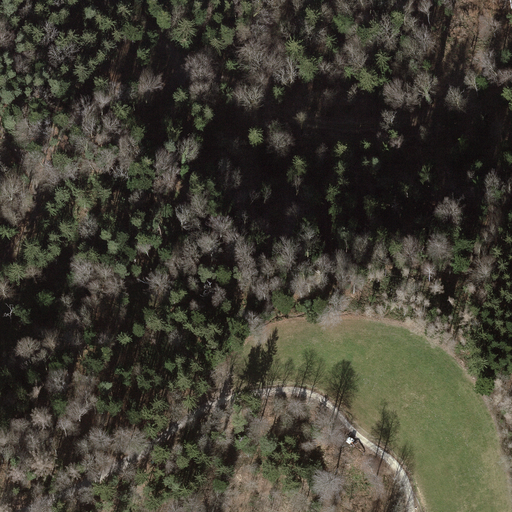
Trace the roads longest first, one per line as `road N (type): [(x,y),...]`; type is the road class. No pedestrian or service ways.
road 1 (track): [(115,0),(170,52),(246,91),(311,118),(374,124)]
road 2 (track): [(227,399),(23,511)]
road 3 (track): [(404,482),(310,396),(248,392),(227,399)]
road 4 (track): [(0,267),(35,220),(34,179),(0,130)]
